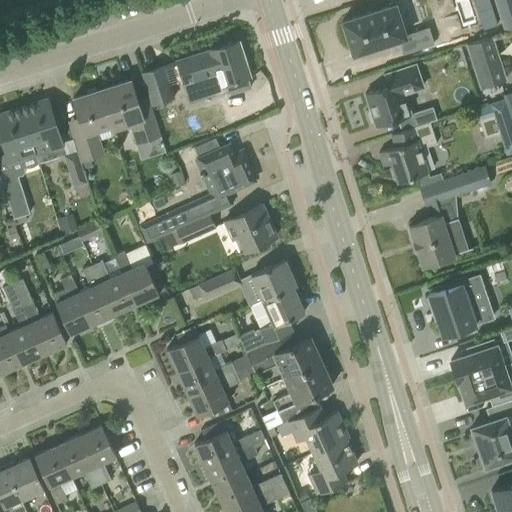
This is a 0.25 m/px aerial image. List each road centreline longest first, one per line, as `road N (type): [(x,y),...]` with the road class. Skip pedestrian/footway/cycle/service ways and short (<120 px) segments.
road 1 (tertiary): [(405,449),(266,0)]
road 2 (residential): [(0,427),(89,387),(126,389),(183,511)]
road 3 (unclassified): [(0,75),(233,0)]
